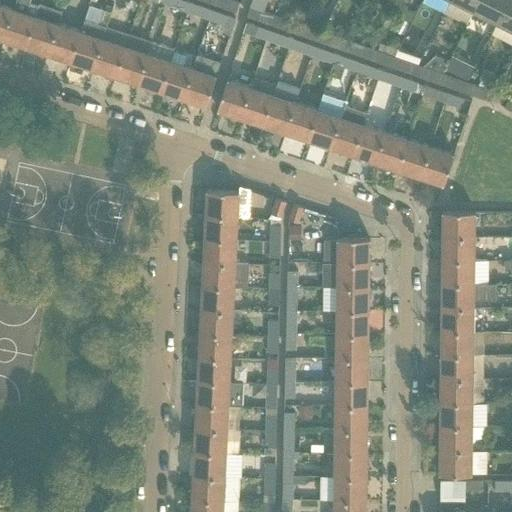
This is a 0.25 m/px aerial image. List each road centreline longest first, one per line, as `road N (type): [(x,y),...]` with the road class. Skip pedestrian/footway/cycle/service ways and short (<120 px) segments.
road 1 (residential): [(405,511),(404,217),(175,142)]
road 2 (residential): [(152,511),(175,142)]
road 3 (residential): [(175,142),(0,84)]
